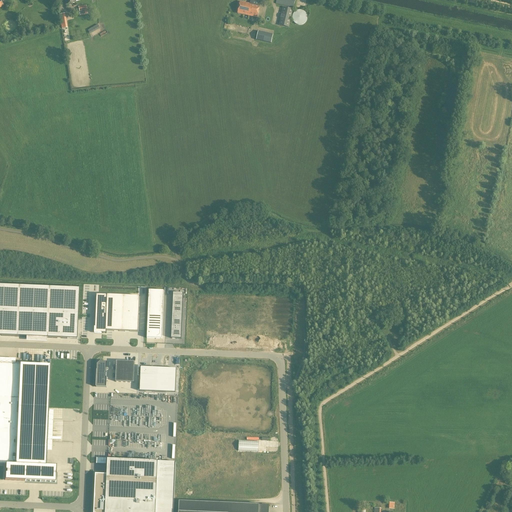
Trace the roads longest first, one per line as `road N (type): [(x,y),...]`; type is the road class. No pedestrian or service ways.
road 1 (unclassified): [(285,511),(277,357),(87,346)]
road 2 (track): [(327,511),(319,405),(511,283)]
road 3 (track): [(511,37),(333,0)]
road 4 (unclassified): [(87,346),(80,508)]
